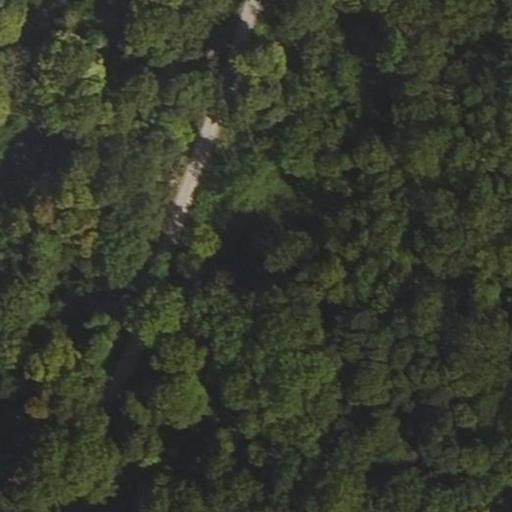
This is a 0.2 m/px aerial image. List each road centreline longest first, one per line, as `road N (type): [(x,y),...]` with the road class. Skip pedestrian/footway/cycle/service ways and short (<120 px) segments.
road 1 (track): [(8,511),(113,352),(241,0)]
road 2 (track): [(511,270),(174,192)]
